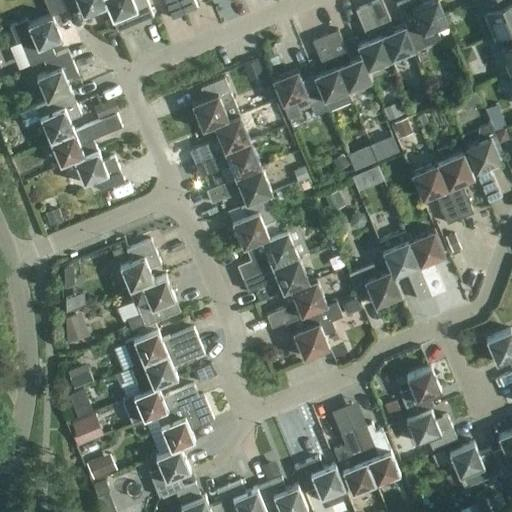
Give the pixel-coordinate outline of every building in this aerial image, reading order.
[(82,16),(106,6),(104,0),(62,0),(66,9),(77,4),(82,16)] [(104,0),(106,6),(112,19),(124,14),(128,26),(153,16),(146,0),(104,0)] [(163,0),(171,18),(184,13),(178,0),(163,0)] [(178,0),(184,13),(197,8),(194,0),(178,0)] [(381,0),(377,0),(368,4),(390,59),(414,49),(404,25),(393,29),(381,0)] [(404,25),(414,49),(440,39),(435,27),(447,23),(437,0),(432,0),(412,8),(416,20),(404,25)] [(511,0),(481,0),(496,34),(511,26),(511,0)] [(356,44),(361,55),(366,68),(390,59),(368,4),(355,9),(367,40),(356,44)] [(16,43),(21,41),(30,65),(43,60),(55,55),(50,43),(61,38),(52,14),(28,24),(26,19),(9,26),(16,43)] [(511,26),(496,34),(511,70),(511,69),(511,26)] [(337,29),(325,34),(347,89),(370,80),(366,68),(361,55),(350,60),(337,29)] [(323,99),(328,110),(351,100),(347,89),(325,34),(311,40),(324,70),(313,74),(323,99)] [(37,76),(47,100),(71,90),(66,78),(77,74),(67,49),(55,55),(43,60),(48,72),(37,76)] [(286,114),(323,99),(313,74),(301,79),(297,67),(272,78),(286,114)] [(228,118),(239,114),(233,100),(224,76),(199,86),(204,97),(191,103),(201,129),(213,125),(228,118)] [(40,118),(50,140),(74,130),(69,119),(81,114),(71,90),(47,100),(35,105),(19,112),(24,125),(40,118)] [(460,98),(460,99),(463,107),(464,108),(479,102),(475,92),(460,98)] [(113,98),(93,106),(98,118),(118,110),(113,98)] [(418,126),(433,121),(429,107),(414,111),(418,126)] [(115,113),(104,118),(74,130),(50,140),(59,165),(74,159),(83,154),(79,143),(120,126),(115,113)] [(239,114),(228,118),(213,125),(218,138),(189,150),(194,163),(250,139),(239,114)] [(464,146),(488,201),(501,195),(488,165),(500,160),(484,123),(479,126),(477,140),(464,146)] [(230,164),(235,177),(261,166),(250,139),(194,163),(200,176),(230,164)] [(96,149),(83,154),(74,159),(83,183),(95,178),(100,190),(123,180),(113,156),(101,161),(96,149)] [(462,151),(437,162),(460,217),(473,212),(461,182),(473,177),(462,151)] [(437,162),(411,172),(421,199),(434,193),(446,223),(460,217),(437,162)] [(240,190),(245,202),(263,195),(271,192),(261,166),(235,177),(205,189),(210,202),(240,190)] [(308,177),(296,182),(300,191),(312,186),(308,177)] [(242,247),(251,243),(279,232),(263,195),(245,202),(240,204),(245,216),(232,221),(242,247)] [(58,207),(45,212),(50,226),(63,221),(58,207)] [(237,264),(242,277),(297,255),(308,251),(297,225),(286,229),(279,232),(251,243),(257,256),(237,264)] [(434,228),(408,239),(430,295),(444,289),(432,259),(444,254),(434,228)] [(381,250),(392,276),(405,270),(417,300),(430,295),(408,239),(404,230),(378,240),(382,250),(381,250)] [(445,236),(452,252),(460,249),(454,233),(445,236)] [(119,265),(129,289),(141,284),(154,279),(149,267),(160,263),(150,239),(126,249),(131,261),(119,265)] [(111,250),(116,261),(124,258),(120,246),(111,250)] [(283,291),(290,289),(308,281),(297,255),(242,277),(248,291),(277,279),(283,291)] [(374,305),(400,294),(389,268),(376,274),(372,263),(347,273),(356,294),(357,297),(369,292),(374,305)] [(64,285),(64,287),(74,283),(73,264),(63,268),(64,285)] [(132,329),(144,325),(179,310),(165,275),(154,279),(141,284),(145,296),(134,301),(139,314),(127,319),(132,329)] [(266,313),(271,326),(300,314),(326,303),(315,278),(308,281),(290,289),(283,291),(280,293),(281,295),(277,297),(280,304),(284,303),(285,305),(266,313)] [(84,290),(65,299),(66,310),(85,303),(84,290)] [(341,300),(347,314),(362,307),(357,297),(356,294),(341,300)] [(300,314),(305,326),(292,331),(303,356),(328,346),(323,333),(334,329),(330,319),(341,315),(335,300),(326,303),(300,314)] [(88,335),(80,311),(64,317),(66,343),(88,335)] [(157,328),(132,338),(124,342),(134,365),(198,339),(193,327),(162,340),(157,328)] [(511,369),(511,330),(511,328),(487,338),(496,363),(508,358),(511,369)] [(203,352),(198,339),(134,365),(130,366),(140,392),(152,387),(158,384),(177,377),(172,365),(203,352)] [(92,376),(112,369),(104,348),(84,356),(92,376)] [(93,380),(86,362),(66,370),(73,387),(93,380)] [(409,416),(430,407),(434,405),(429,394),(441,390),(430,365),(407,375),(411,387),(399,391),(409,416)] [(132,423),(156,414),(191,399),(198,396),(193,384),(162,396),(158,384),(152,387),(140,392),(133,395),(122,400),(132,423)] [(198,397),(198,396),(191,399),(156,414),(160,425),(170,449),(180,446),(195,440),(190,429),(214,419),(204,394),(198,397)] [(435,419),(430,407),(409,416),(405,417),(415,441),(427,436),(432,448),(456,438),(446,414),(435,419)] [(317,414),(329,437),(339,432),(328,409),(317,414)] [(296,464),(293,455),(302,452),(291,418),(276,423),(280,437),(283,437),(285,442),(276,445),(284,468),(296,464)] [(365,422),(353,427),(362,449),(375,483),(399,473),(380,427),(375,430),(371,421),(366,423),(365,422)] [(98,423),(75,432),(80,446),(104,437),(98,423)] [(333,448),(351,493),(375,483),(362,449),(353,427),(340,432),(344,443),(333,448)] [(501,475),(511,470),(511,429),(497,435),(502,447),(491,451),(500,472),(501,475)] [(449,451),(464,487),(500,472),(491,451),(489,447),(478,452),(473,441),(449,451)] [(148,472),(158,496),(176,489),(183,486),(178,474),(190,470),(180,446),(170,449),(155,456),(160,467),(148,472)] [(116,469),(110,455),(86,464),(93,479),(116,469)] [(320,497),(322,496),(325,502),(331,505),(343,500),(345,494),(343,487),(344,487),(334,463),(322,467),(318,456),(294,466),(304,490),(315,485),(320,497)] [(280,477),(256,486),(266,511),(278,506),(280,511),(295,511),(306,508),(296,483),(285,488),(280,477)] [(264,511),(266,511),(256,486),(245,491),(240,480),(215,490),(220,501),(224,511),(264,511)] [(183,511),(224,511),(220,501),(209,506),(204,494),(200,496),(194,481),(183,486),(176,489),(181,503),(180,504),(183,511)] [(493,494),(475,501),(479,511),(489,511),(499,508),(493,494)] [(426,503),(425,511),(441,511),(442,504),(426,503)]
